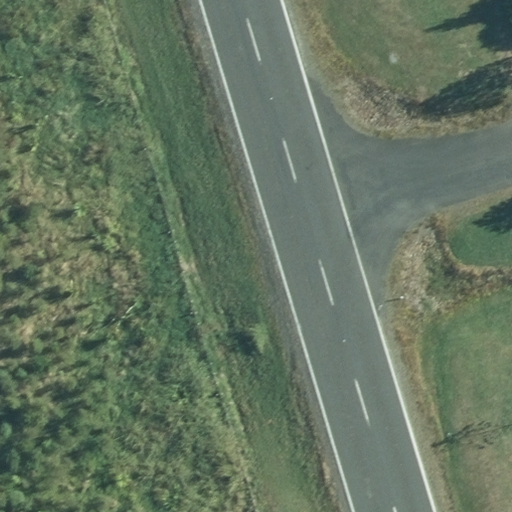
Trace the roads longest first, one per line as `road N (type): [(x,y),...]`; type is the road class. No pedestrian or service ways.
road 1 (tertiary): [(393,511),(304,216)]
road 2 (tertiary): [(304,216),(239,0)]
road 3 (residential): [(304,216),(511,156)]
